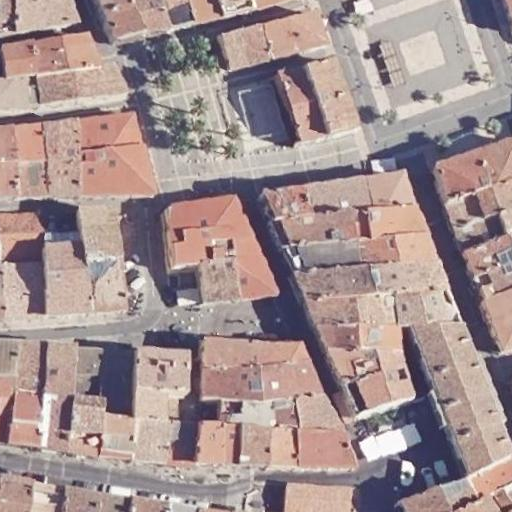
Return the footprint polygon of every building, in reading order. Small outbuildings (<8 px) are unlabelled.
[(0,0),(0,37),(11,36),(6,0),(0,0)] [(72,25),(62,0),(6,0),(11,36),(72,25)] [(110,44),(136,37),(124,0),(91,0),(110,44)] [(153,0),(124,0),(136,37),(163,31),(153,0)] [(153,0),(163,31),(189,25),(179,0),(153,0)] [(211,20),(217,19),(210,0),(179,0),(189,25),(211,20)] [(210,0),(217,19),(246,11),(242,0),(210,0)] [(242,0),(246,11),(285,0),(242,0)] [(511,0),(501,0),(511,32),(511,31),(511,0)] [(256,26),(266,60),(322,46),(311,14),(256,26)] [(256,26),(236,31),(245,57),(240,59),(242,66),(266,60),(256,26)] [(227,70),(242,66),(240,59),(245,57),(236,31),(215,36),(227,71),(227,70)] [(82,37),(0,50),(0,82),(11,81),(30,78),(78,71),(95,68),(82,37)] [(387,85),(382,71),(369,76),(359,52),(341,60),(365,121),(412,102),(403,79),(387,85)] [(328,63),(299,70),(323,139),(351,132),(328,63)] [(34,102),(35,107),(122,96),(109,65),(95,68),(78,71),(30,78),(34,102)] [(292,147),(323,139),(299,70),(273,76),(292,147)] [(26,108),(35,107),(34,102),(30,78),(11,81),(14,108),(26,108)] [(0,107),(14,108),(11,81),(0,82),(0,107)] [(74,155),(138,147),(131,115),(74,123),(74,155)] [(45,198),(75,198),(74,155),(74,123),(39,127),(45,198)] [(12,198),(45,198),(39,127),(6,131),(12,198)] [(0,198),(12,198),(6,131),(0,131),(0,198)] [(511,140),(471,155),(485,191),(511,182),(511,140)] [(150,195),(138,147),(74,155),(75,198),(150,195)] [(428,170),(441,205),(470,196),(485,191),(471,155),(428,170)] [(365,181),(361,182),(367,215),(409,209),(397,176),(365,181)] [(361,182),(298,191),(307,222),(336,219),(367,215),(361,182)] [(511,182),(485,191),(470,196),(479,220),(491,216),(511,210),(511,182)] [(256,198),(268,226),(307,222),(298,191),(256,198)] [(441,205),(459,255),(500,241),(491,216),(479,220),(470,196),(441,205)] [(166,209),(168,241),(242,226),(231,199),(166,209)] [(367,215),(336,219),(346,245),(420,237),(409,209),(367,215)] [(511,210),(491,216),(500,241),(502,240),(511,237),(511,210)] [(108,213),(72,215),(79,266),(116,263),(108,213)] [(40,215),(0,215),(0,254),(41,254),(40,215)] [(42,315),(86,313),(79,266),(72,215),(40,215),(41,254),(41,263),(42,315)] [(277,252),(280,252),(346,245),(336,219),(307,222),(268,226),(266,226),(277,252)] [(168,241),(170,270),(197,267),(230,264),(257,262),(242,226),(168,241)] [(420,237),(346,245),(355,271),(429,265),(420,237)] [(511,237),(502,240),(511,266),(511,265),(511,237)] [(459,255),(468,280),(509,266),(511,266),(502,240),(500,241),(459,255)] [(280,252),(291,276),(355,271),(346,245),(280,252)] [(230,264),(235,301),(272,297),(257,262),(230,264)] [(0,302),(1,318),(42,315),(41,263),(0,263),(0,302)] [(86,313),(123,310),(116,263),(79,266),(86,313)] [(202,304),(235,301),(230,264),(197,267),(202,304)] [(289,276),(301,304),(387,298),(440,293),(429,265),(355,271),(291,276),(289,276)] [(468,280),(477,304),(511,292),(511,273),(509,266),(468,280)] [(498,355),(511,349),(511,292),(477,304),(498,355)] [(400,333),(405,332),(454,328),(440,293),(387,298),(400,333)] [(392,334),(400,333),(387,298),(301,304),(313,331),(392,334)] [(436,415),(461,477),(505,461),(454,328),(405,332),(429,396),(436,415)] [(394,359),(392,334),(313,331),(323,354),(394,359)] [(0,442),(4,443),(9,392),(14,343),(0,342),(0,442)] [(198,370),(303,364),(295,345),(240,343),(239,345),(199,342),(198,357),(198,370)] [(73,348),(14,343),(9,392),(40,396),(69,400),(73,348)] [(131,352),(73,348),(69,400),(99,404),(97,416),(101,417),(128,420),(131,352)] [(157,423),(163,423),(172,423),(174,396),(182,396),(184,356),(131,352),(128,420),(131,420),(157,423)] [(397,368),(394,359),(323,354),(337,389),(397,368)] [(316,398),(303,364),(198,370),(197,401),(214,403),(252,407),(316,398)] [(408,402),(397,368),(337,389),(351,419),(408,402)] [(4,443),(35,448),(40,396),(9,392),(4,443)] [(35,448),(64,452),(69,400),(40,396),(35,448)] [(337,435),(316,398),(252,407),(214,403),(213,427),(234,429),(263,430),(290,432),(337,435)] [(64,452),(97,456),(101,417),(97,416),(99,404),(69,400),(64,452)] [(184,414),(183,424),(192,425),(196,426),(197,414),(184,414)] [(97,456),(128,460),(131,420),(128,420),(101,417),(97,456)] [(128,460),(163,465),(163,423),(157,423),(131,420),(128,460)] [(192,469),(192,465),(192,425),(183,424),(172,423),(163,423),(163,465),(192,469)] [(192,465),(218,466),(213,427),(196,426),(192,425),(192,465)] [(218,466),(235,467),(234,429),(213,427),(218,466)] [(235,467),(264,468),(263,430),(234,429),(235,467)] [(264,468),(291,469),(290,432),(263,430),(264,468)] [(290,432),(291,469),(305,470),(353,469),(337,435),(290,432)] [(394,504),(398,511),(454,511),(482,499),(488,496),(511,484),(511,478),(505,461),(461,477),(462,480),(394,504)] [(0,511),(24,511),(28,486),(0,480),(0,511)] [(281,510),(297,511),(358,511),(360,496),(348,495),(348,490),(283,484),(281,510)] [(511,484),(488,496),(497,511),(503,511),(511,506),(511,484)] [(24,511),(58,511),(61,491),(28,486),(24,511)] [(58,511),(90,511),(93,497),(61,491),(58,511)] [(90,511),(125,511),(127,503),(93,497),(90,511)] [(454,511),(489,511),(482,499),(454,511)] [(125,511),(161,511),(163,508),(127,503),(125,511)]
